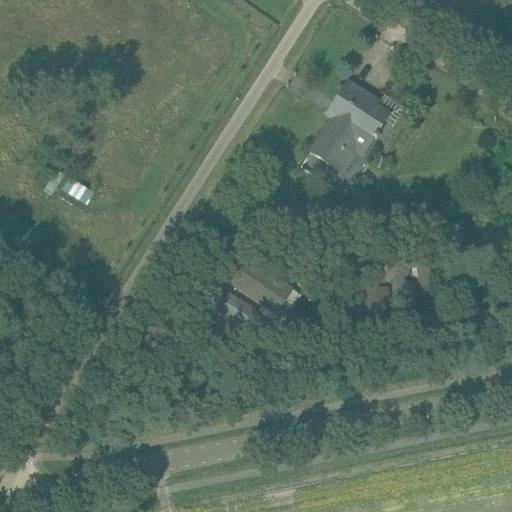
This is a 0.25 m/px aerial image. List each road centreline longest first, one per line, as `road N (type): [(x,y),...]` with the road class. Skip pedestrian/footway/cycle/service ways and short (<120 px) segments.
road 1 (unclassified): [(17,502),(16,460),(313,0)]
road 2 (unclassified): [(17,502),(135,466),(511,391)]
